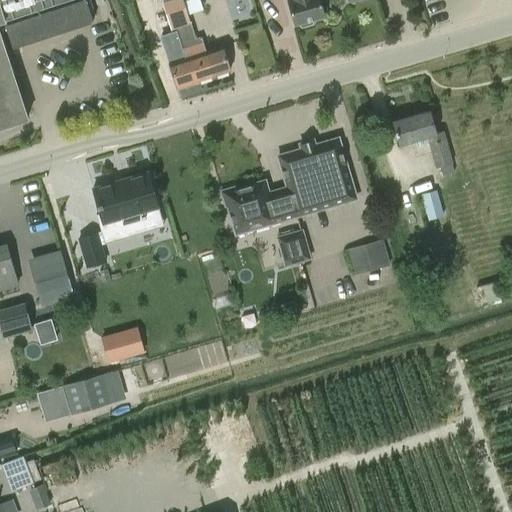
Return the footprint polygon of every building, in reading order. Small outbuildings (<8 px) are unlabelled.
[(0,0),(0,127),(27,119),(0,35),(0,22),(4,21),(13,48),(93,22),(85,0),(0,0)] [(167,0),(162,2),(161,2),(172,35),(176,33),(179,44),(182,53),(189,51),(198,81),(230,71),(222,46),(205,51),(201,37),(196,38),(183,1),(185,0),(167,0)] [(302,27),(312,24),(313,19),(324,16),(319,0),(287,0),(295,25),(298,23),(302,27)] [(182,53),(179,44),(165,49),(177,88),(198,81),(189,51),(182,53)] [(430,110),(392,121),(399,144),(427,136),(436,168),(452,163),(443,131),(437,133),(430,110)] [(278,156),(286,185),(288,193),(269,199),(264,181),(236,189),(235,187),(220,191),(224,207),(227,206),(235,234),(355,198),(338,139),(278,156)] [(116,182),(92,189),(100,214),(96,215),(101,232),(126,225),(128,230),(162,220),(149,176),(148,172),(116,182)] [(434,194),(433,193),(421,196),(428,221),(440,218),(434,194)] [(284,267),(310,260),(311,260),(302,229),(276,236),(284,267)] [(96,233),(79,238),(87,267),(105,262),(96,233)] [(346,249),(347,251),(353,275),(390,265),(382,239),(346,249)] [(0,290),(19,285),(6,242),(0,244),(0,290)] [(65,272),(36,280),(43,304),(71,295),(65,272)] [(487,305),(501,301),(496,282),(481,286),(487,305)] [(32,330),(31,324),(24,303),(0,309),(0,330),(2,339),(32,330)] [(137,329),(100,339),(107,364),(144,354),(137,329)] [(135,367),(140,383),(201,363),(196,347),(135,367)] [(102,373),(63,385),(71,414),(110,402),(102,373)] [(55,413),(48,388),(27,395),(34,420),(55,413)] [(0,458),(16,453),(10,436),(0,439),(0,458)] [(33,483),(23,456),(1,465),(11,491),(33,483)] [(43,484),(30,489),(37,508),(50,503),(43,484)] [(0,504),(0,511),(15,511),(11,501),(0,504)]
